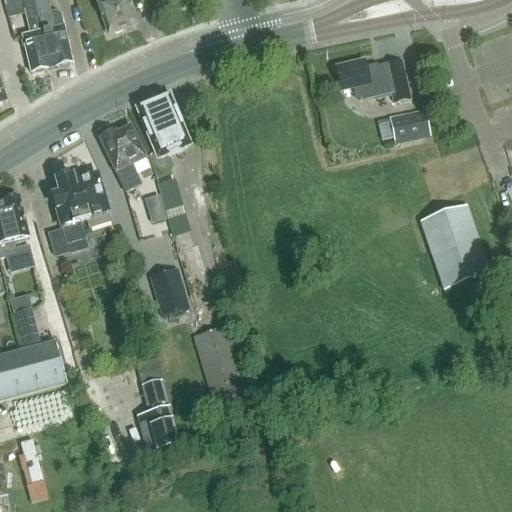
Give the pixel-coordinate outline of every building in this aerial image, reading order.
[(6,0),(8,8),(26,5),(33,36),(24,38),(32,76),(35,75),(37,77),(44,75),(45,73),(51,71),(36,2),(35,0),(6,0)] [(49,0),(46,0),(36,2),(51,71),(60,69),(62,71),(68,70),(70,67),(73,66),(66,29),(63,29),(61,16),(55,13),(53,14),(49,0)] [(108,0),(107,1),(108,4),(97,8),(102,21),(104,20),(109,35),(114,34),(117,35),(122,33),(123,30),(135,26),(130,11),(133,10),(129,0),(108,0)] [(372,100),(391,96),(393,106),(410,102),(402,65),(385,68),(385,70),(368,74),(366,64),(338,69),(342,92),(354,89),(355,96),(363,102),(372,100)] [(187,142),(169,96),(154,102),(154,104),(139,110),(157,154),(187,142)] [(425,113),(389,120),(394,146),(431,139),(425,113)] [(143,188),(133,167),(145,162),(131,130),(116,138),(115,136),(101,142),(126,196),(143,188)] [(172,237),(187,233),(169,164),(152,168),(172,237)] [(89,251),(81,224),(89,222),(91,232),(107,228),(105,217),(108,217),(98,179),(72,185),(69,180),(65,177),(58,179),(55,183),(55,188),(58,198),(52,200),(61,233),(49,236),(55,260),(89,251)] [(14,245),(28,242),(20,204),(13,196),(6,197),(2,206),(2,207),(0,207),(0,262),(18,259),(14,245)] [(150,230),(144,201),(122,205),(128,234),(150,230)] [(468,208),(420,225),(444,294),(491,278),(468,208)] [(136,290),(123,294),(128,310),(140,306),(136,290)] [(28,298),(9,303),(22,350),(40,345),(28,298)] [(215,411),(247,401),(226,331),(194,340),(215,411)] [(56,344),(0,358),(0,404),(67,387),(56,344)] [(148,417),(137,419),(147,459),(179,452),(162,384),(165,383),(159,361),(136,367),(142,389),(148,417)] [(45,406),(71,399),(68,389),(42,396),(45,406)] [(19,445),(32,503),(49,500),(37,441),(19,445)]
